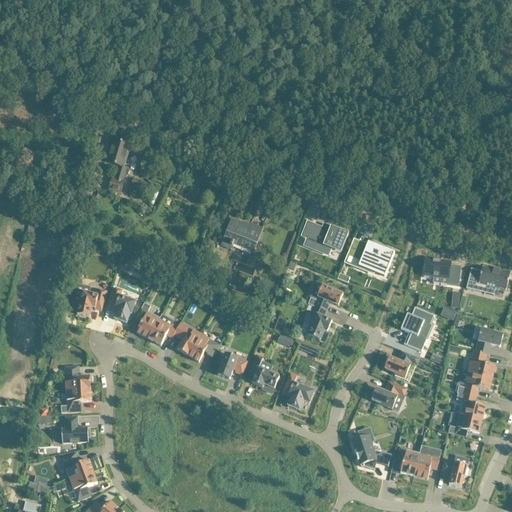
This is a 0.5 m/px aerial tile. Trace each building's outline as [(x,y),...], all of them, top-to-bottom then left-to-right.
[(113,141),(110,152),(127,157),(128,152),(141,156),(140,158),(153,162),(156,151),(144,147),(143,149),(113,141)] [(124,168),(127,157),(110,152),(106,163),(120,167),(116,180),(113,179),(109,191),(121,195),(125,182),(123,182),(127,169),(124,168)] [(232,221),(221,247),(231,250),(233,245),(254,253),(263,231),(250,226),(249,228),(241,225),(242,224),(232,221)] [(308,223),(302,237),(316,242),(313,250),(328,256),(331,249),(340,252),(347,235),(332,229),(330,232),(308,223)] [(395,254),(383,250),(382,253),(354,242),(355,240),(354,240),(348,255),(361,261),(359,268),(385,278),(395,254)] [(426,260),(424,277),(448,280),(447,286),(459,287),(460,277),(449,276),(451,263),(426,260)] [(471,270),(466,290),(482,294),(483,286),(506,292),(509,279),(511,279),(511,273),(503,271),(503,273),(501,272),(501,271),(494,269),(493,270),(483,268),(482,273),(475,271),(471,270)] [(350,279),(340,275),(338,280),(348,284),(350,279)] [(338,307),(343,295),(334,291),(323,286),(316,301),(311,299),(308,306),(313,308),(327,313),(329,307),(328,306),(329,303),(338,307)] [(115,311),(116,309),(119,310),(115,320),(127,324),(131,314),(132,315),(136,303),(120,297),(122,292),(115,289),(108,308),(115,311)] [(102,312),(106,292),(99,291),(98,297),(81,293),(79,306),(77,316),(90,318),(92,308),(95,309),(95,311),(102,312)] [(196,296),(192,304),(199,308),(204,300),(196,296)] [(159,321),(161,319),(148,313),(151,308),(144,304),(136,321),(141,324),(137,334),(149,340),(159,321)] [(332,322),(324,319),(327,313),(313,308),(311,313),(314,315),(309,326),(310,327),(306,336),(320,342),(324,332),(327,333),(332,322)] [(407,315),(401,331),(411,335),(406,346),(404,345),(404,346),(422,353),(426,342),(427,342),(428,341),(427,341),(433,326),(431,325),(434,317),(415,309),(412,317),(407,315)] [(280,319),(277,324),(285,327),(287,322),(280,319)] [(174,337),(178,329),(172,325),(171,327),(159,321),(149,340),(161,347),(167,337),(173,340),(174,337)] [(200,335),(181,324),(178,329),(174,337),(180,340),(180,339),(183,341),(177,351),(188,357),(200,335)] [(500,348),(503,336),(493,333),(481,330),(476,352),(476,353),(488,356),(490,356),(492,349),(490,349),(491,346),(500,348)] [(213,359),(220,347),(200,335),(188,357),(199,363),(205,353),(207,354),(207,356),(213,359)] [(399,359),(400,359),(399,362),(390,358),(385,370),(394,374),(394,375),(405,380),(412,364),(417,367),(420,360),(402,352),(399,359)] [(495,368),(484,365),(485,362),(487,363),(488,356),(476,353),(476,352),(474,352),(468,374),(492,380),(495,368)] [(433,353),(430,361),(443,366),(446,359),(433,353)] [(225,354),(218,376),(230,380),(233,371),(236,372),(235,374),(242,377),(247,363),(225,354)] [(280,378),(270,374),(270,373),(259,369),(263,359),(256,356),(249,375),(255,378),(252,384),(263,389),(264,386),(275,390),(280,378)] [(91,390),(90,377),(79,378),(79,375),(80,375),(79,368),(65,369),(66,391),(91,390)] [(290,374),(282,395),(289,398),(289,396),(292,397),(288,407),(300,412),(304,402),(309,404),(314,393),(294,384),(297,377),(290,374)] [(489,392),(492,380),(468,374),(465,389),(459,388),(457,395),(458,395),(476,399),(477,399),(479,392),(477,392),(478,389),(489,392)] [(381,406),(392,411),(399,395),(404,398),(407,391),(388,383),(385,390),(387,390),(386,393),(377,389),(372,401),(381,405),(381,406)] [(92,402),(91,390),(66,391),(67,407),(61,407),(62,415),(82,413),(81,406),(80,406),(80,403),(92,402)] [(482,421),(485,408),(475,405),(476,399),(458,395),(456,401),(464,403),(461,416),(482,421)] [(479,435),(482,421),(461,416),(459,415),(456,429),(450,427),(448,434),(466,439),(468,432),(479,435)] [(65,426),(61,426),(62,430),(61,430),(62,445),(88,443),(88,438),(90,438),(89,430),(88,431),(88,429),(78,429),(77,418),(65,419),(65,426)] [(353,440),(352,440),(356,452),(355,452),(358,462),(359,462),(361,468),(375,471),(374,470),(377,461),(389,464),(388,468),(391,456),(384,454),(376,457),(369,437),(354,442),(353,440)] [(414,477),(419,456),(420,454),(400,449),(397,461),(403,463),(400,474),(414,477)] [(76,455),(62,460),(70,481),(93,473),(89,461),(78,465),(77,462),(78,462),(76,455)] [(437,471),(440,459),(433,457),(432,460),(419,456),(414,477),(428,481),(430,470),(437,471)] [(444,461),(441,475),(448,477),(448,475),(451,476),(450,481),(450,480),(449,484),(449,486),(461,489),(464,479),(467,467),(444,461)] [(93,473),(70,481),(78,503),(92,498),(89,491),(88,491),(87,489),(98,485),(93,473)] [(54,489),(39,485),(37,493),(52,497),(54,489)] [(21,511),(20,511),(19,511),(40,511),(41,506),(26,503),(23,511),(21,511)] [(118,511),(119,511),(110,503),(102,511),(100,509),(101,508),(95,503),(87,511),(118,511)]
